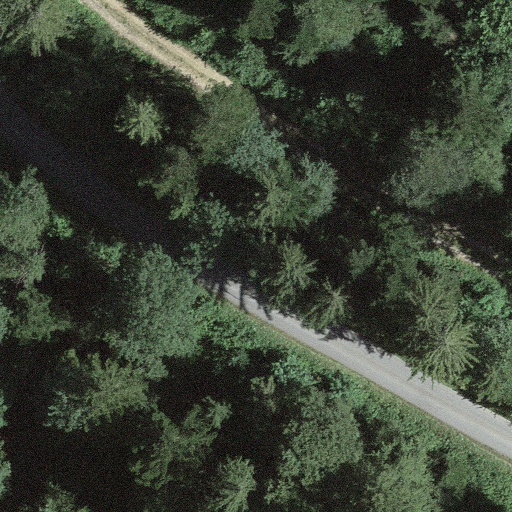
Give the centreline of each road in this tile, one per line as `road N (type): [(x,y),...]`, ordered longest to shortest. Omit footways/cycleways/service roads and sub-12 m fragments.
road 1 (unclassified): [(0,112),(133,222),(511,441)]
road 2 (track): [(511,273),(312,156),(106,0)]
